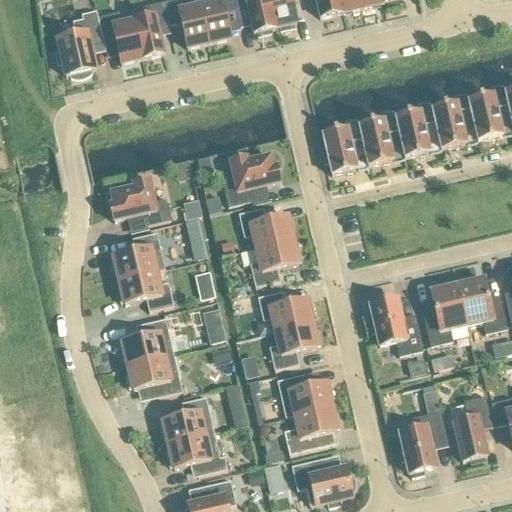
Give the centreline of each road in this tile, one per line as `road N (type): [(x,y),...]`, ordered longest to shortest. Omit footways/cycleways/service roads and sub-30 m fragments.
road 1 (residential): [(282,67),(87,112),(65,135),(78,205),(69,285),(73,343),(98,411),(154,511)]
road 2 (residential): [(384,511),(332,285)]
road 3 (residential): [(511,166),(315,211)]
road 4 (residential): [(463,25),(282,67)]
road 5 (residential): [(332,285),(511,243)]
road 6 (residential): [(315,211),(282,67)]
